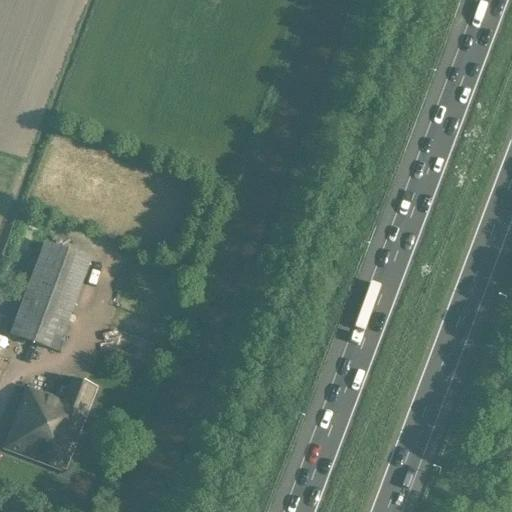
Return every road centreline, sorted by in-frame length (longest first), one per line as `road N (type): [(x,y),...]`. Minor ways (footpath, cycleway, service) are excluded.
road 1 (motorway): [(494,0),(300,511)]
road 2 (motorway): [(388,511),(511,181)]
